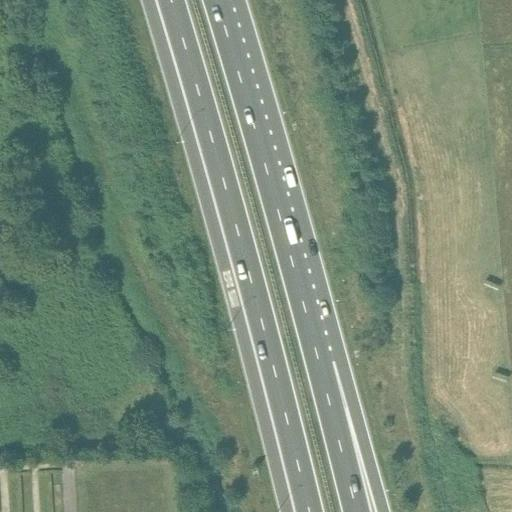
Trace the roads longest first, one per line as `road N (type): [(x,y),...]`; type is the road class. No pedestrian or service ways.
road 1 (trunk): [(170,0),(305,511)]
road 2 (trunk): [(300,291),(215,0)]
road 3 (trunk): [(382,511),(300,291)]
road 4 (trunk): [(356,511),(300,291)]
